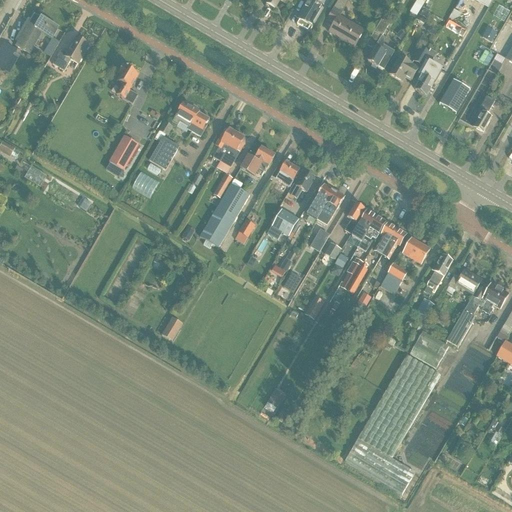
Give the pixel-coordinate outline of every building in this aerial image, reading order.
[(294,0),(269,0),(267,5),(274,9),(279,0),(283,0),(291,5),(294,0)] [(322,5),(313,0),(307,0),(309,1),(305,8),(306,9),(300,21),(297,25),(310,33),(313,28),(323,9),(320,7),(322,5)] [(357,45),(365,31),(341,17),(350,0),(340,0),(328,20),(335,24),(330,33),(343,41),(345,38),(357,45)] [(480,0),(479,4),(488,9),(493,0),(480,0)] [(360,6),(356,12),(363,17),(367,11),(360,6)] [(424,24),(426,19),(420,15),(417,20),(424,24)] [(43,34),(52,39),(58,28),(42,18),(41,19),(35,16),(16,48),(35,59),(39,51),(34,48),(43,34)] [(384,70),(394,53),(389,50),(379,44),(390,25),(382,21),(368,46),(376,50),(368,63),(378,69),(379,67),(384,70)] [(488,30),(483,38),(491,43),(496,35),(488,30)] [(396,36),(401,41),(407,36),(401,31),(396,36)] [(71,61),(78,65),(89,46),(76,39),(67,55),(61,51),(53,65),(65,72),(71,61)] [(4,43),(0,49),(0,72),(7,77),(18,59),(13,56),(16,51),(4,43)] [(430,53),(423,49),(415,62),(422,66),(430,53)] [(412,81),(419,69),(400,58),(390,75),(402,82),(405,77),(412,81)] [(423,77),(415,90),(427,97),(433,86),(434,87),(443,71),(426,62),(418,75),(423,77)] [(104,84),(104,85),(105,90),(112,94),(113,92),(117,95),(133,105),(138,96),(130,91),(138,76),(135,73),(135,72),(132,70),(131,71),(124,67),(119,75),(121,76),(117,82),(115,81),(114,83),(110,81),(108,81),(106,81),(104,84)] [(454,81),(440,104),(456,114),(470,91),(454,81)] [(474,128),(483,134),(492,118),(488,115),(496,102),(487,98),(479,113),(481,115),(474,128)] [(199,113),(184,104),(172,124),(178,127),(180,123),(189,129),(188,131),(200,138),(207,127),(205,126),(209,120),(199,114),(199,113)] [(171,128),(165,125),(160,133),(166,137),(171,128)] [(221,163),(237,135),(229,130),(227,134),(224,133),(216,147),(219,149),(213,159),(221,163)] [(231,169),(240,154),(245,145),(242,143),(244,139),(237,135),(221,163),(231,169)] [(124,172),(139,146),(125,138),(110,164),(124,172)] [(180,148),(163,138),(149,162),(166,172),(180,148)] [(15,149),(5,144),(3,142),(0,147),(0,152),(10,158),(15,149)] [(265,173),(269,167),(275,157),(262,149),(257,157),(251,153),(240,170),(255,179),(260,170),(265,173)] [(285,176),(294,182),(300,171),(286,163),(277,180),(281,183),(285,176)] [(35,178),(46,183),(50,175),(39,169),(35,178)] [(149,172),(144,182),(163,191),(168,181),(149,172)] [(315,180),(313,179),(314,178),(307,173),(306,175),(305,174),(297,188),(296,188),(292,196),(298,200),(303,191),(307,194),(315,180)] [(203,178),(197,174),(192,184),(198,187),(203,178)] [(352,192),(362,180),(354,175),(345,186),(352,192)] [(243,179),(241,183),(250,188),(252,183),(243,179)] [(235,180),(231,186),(240,190),(243,185),(235,180)] [(222,183),(214,196),(220,200),(228,187),(222,183)] [(231,185),(200,238),(206,241),(212,245),(219,249),(250,197),(240,190),(231,186),(231,185)] [(317,221),(335,191),(331,189),(331,188),(328,186),(327,187),(324,185),(307,215),(317,221)] [(339,194),(335,191),(317,221),(317,222),(326,228),(345,197),(344,196),(343,195),(340,194),(339,194)] [(276,202),(267,197),(263,203),(272,209),(276,202)] [(407,216),(414,204),(408,201),(402,214),(407,216)] [(350,235),(365,210),(362,207),(362,206),(359,204),(357,205),(356,204),(348,219),(354,222),(353,223),(351,222),(345,232),(350,235)] [(272,228),(289,238),(299,221),(282,211),(272,228)] [(361,242),(377,217),(368,211),(352,237),(361,242)] [(373,238),(376,240),(386,223),(377,217),(361,242),(358,248),(366,252),(369,248),(372,243),(371,242),(373,238)] [(246,222),(239,233),(239,234),(248,239),(255,227),(246,222)] [(398,230),(389,224),(381,237),(383,238),(374,252),(382,257),(398,230)] [(398,247),(400,248),(407,235),(398,230),(382,257),(390,261),(398,247)] [(186,231),(182,238),(189,242),(193,235),(186,231)] [(330,236),(321,231),(311,248),(320,254),(330,236)] [(268,237),(267,247),(274,248),(275,238),(268,237)] [(403,256),(421,266),(430,251),(421,246),(421,247),(412,241),(403,256)] [(342,250),(331,244),(325,255),(336,261),(342,250)] [(341,255),(334,266),(335,267),(342,270),(348,259),(341,255)] [(436,292),(444,278),(453,262),(443,256),(439,264),(437,263),(432,271),(435,273),(427,287),(424,292),(431,296),(434,291),(436,292)] [(256,261),(251,258),(247,266),(252,269),(256,261)] [(286,260),(280,269),(286,273),(292,264),(286,260)] [(361,269),(362,267),(364,265),(357,261),(354,265),(352,264),(346,274),(348,276),(341,288),(347,292),(348,292),(360,270),(361,268),(361,269)] [(394,265),(388,275),(402,283),(402,284),(408,273),(394,265)] [(286,273),(280,269),(276,267),(273,272),(283,278),(286,273)] [(335,267),(331,273),(339,278),(343,271),(342,270),(335,267)] [(360,270),(348,292),(354,295),(368,271),(362,267),(361,269),(361,268),(360,270)] [(459,288),(473,296),(482,281),(466,271),(461,280),(455,276),(448,287),(456,292),(459,288)] [(292,274),(288,281),(298,287),(302,280),(292,274)] [(388,275),(381,288),(394,296),(402,283),(388,275)] [(482,303),(479,307),(484,309),(482,312),(490,316),(493,311),(492,310),(494,307),(500,310),(509,295),(492,285),(483,300),(482,303)] [(485,292),(480,289),(475,298),(480,301),(485,292)] [(287,294),(280,291),(277,296),(283,300),(287,294)] [(365,310),(371,299),(363,294),(357,305),(365,310)] [(314,321),(324,304),(315,298),(305,316),(314,321)] [(473,318),(482,303),(473,298),(447,342),(458,349),(475,319),(473,318)] [(436,306),(427,301),(419,314),(422,316),(419,320),(425,324),(431,313),(436,306)] [(504,343),(507,338),(511,329),(511,313),(500,334),(497,339),(504,343)] [(172,319),(162,336),(173,343),(183,325),(172,319)] [(330,329),(336,333),(339,328),(333,324),(330,329)] [(450,347),(423,332),(410,355),(437,370),(450,347)] [(511,345),(506,341),(496,358),(511,366),(511,345)] [(358,440),(391,459),(441,376),(407,357),(358,440)] [(285,395),(276,390),(267,403),(276,409),(285,395)] [(300,396),(291,391),(288,396),(297,402),(300,396)] [(282,409),(275,421),(282,424),(289,413),(282,409)] [(498,440),(503,446),(509,441),(504,435),(498,440)] [(416,474),(391,459),(358,440),(345,462),(403,496),(416,474)] [(487,488),(491,481),(482,475),(477,482),(482,485),(487,488)]
